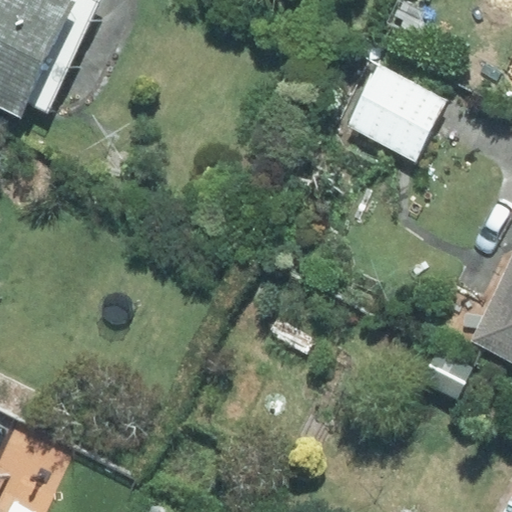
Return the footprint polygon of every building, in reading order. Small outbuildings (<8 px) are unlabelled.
[(0,0),(0,89),(42,110),(93,0),(0,0)] [(351,121),(422,155),(453,93),(382,60),(351,121)] [(511,265),(479,335),(511,350),(511,265)] [(425,346),(410,383),(463,405),(479,367),(425,346)] [(195,511),(165,498),(158,511),(195,511)]
